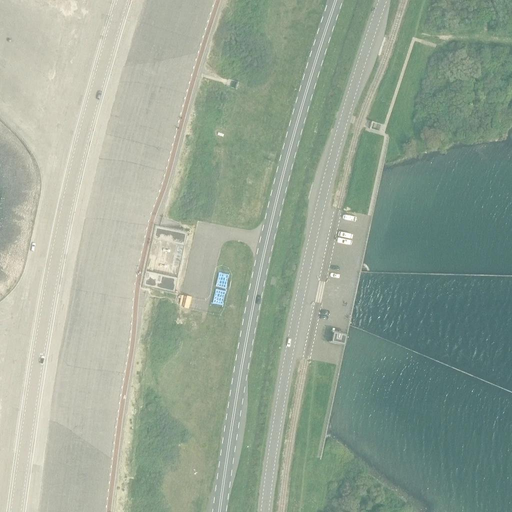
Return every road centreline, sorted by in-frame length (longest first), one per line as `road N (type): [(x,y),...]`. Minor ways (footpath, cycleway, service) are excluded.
road 1 (tertiary): [(264,511),(312,235),(381,0)]
road 2 (primary): [(219,511),(266,240),(335,0)]
road 3 (unclassified): [(15,511),(52,276),(122,0)]
